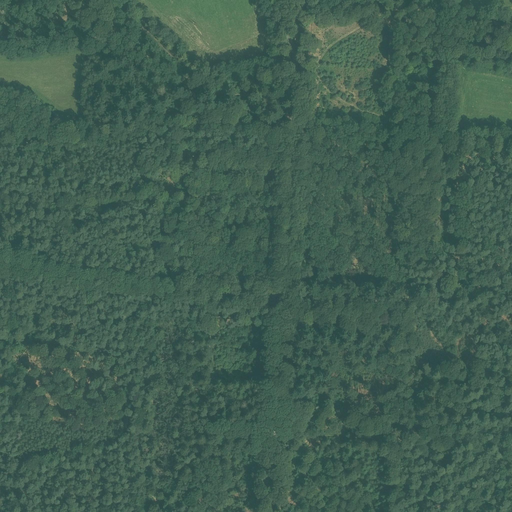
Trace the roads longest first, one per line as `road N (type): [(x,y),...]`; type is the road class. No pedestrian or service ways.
road 1 (unclassified): [(283,293),(296,62),(278,0)]
road 2 (unclassified): [(0,262),(146,285),(283,293)]
road 3 (unclassified): [(283,293),(442,301),(511,279)]
road 4 (track): [(283,293),(272,511)]
